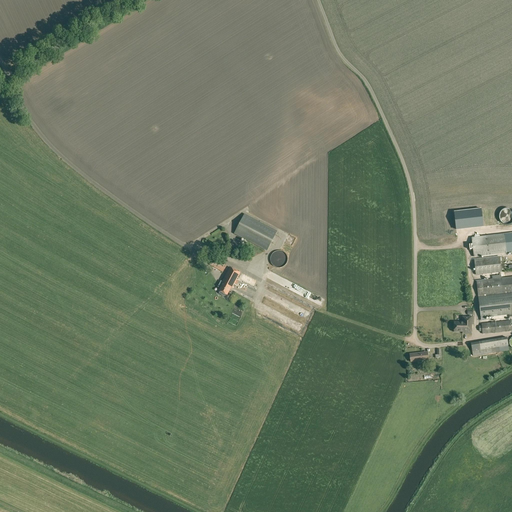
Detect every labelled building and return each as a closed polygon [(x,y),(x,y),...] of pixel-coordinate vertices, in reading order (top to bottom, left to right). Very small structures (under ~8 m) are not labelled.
[(234,233),(267,251),(277,231),(244,213),(234,233)] [(471,237),(474,256),(506,252),(504,233),(471,237)] [(277,268),(280,268),(283,267),(285,265),(286,263),(287,261),(287,259),(287,256),(286,255),(285,253),(283,252),(281,251),(279,251),(278,251),(276,251),(274,252),(272,253),(271,255),(270,258),(270,260),(271,262),(272,265),(275,267),(277,268)] [(474,259),(476,275),(502,272),(500,256),(474,259)] [(210,265),(223,272),(226,265),(213,258),(210,265)] [(227,295),(231,287),(232,288),(234,284),(236,285),(239,280),(237,279),(241,272),(230,267),(222,281),(221,281),(218,287),(220,288),(219,291),(220,291),(219,292),(220,293),(224,296),(226,295),(226,294),(227,295)] [(511,276),(476,280),(478,296),(511,292),(511,276)] [(479,306),(481,318),(511,314),(511,293),(478,297),(479,306)] [(462,333),(472,334),(472,323),(474,323),(474,317),(463,317),(463,321),(454,321),(454,332),(462,332),(462,333)] [(511,319),(481,323),(483,334),(511,330),(511,319)] [(472,351),(473,356),(509,350),(508,345),(507,337),(471,343),(472,351)] [(410,354),(411,362),(429,359),(428,353),(422,354),(422,352),(410,354)]
